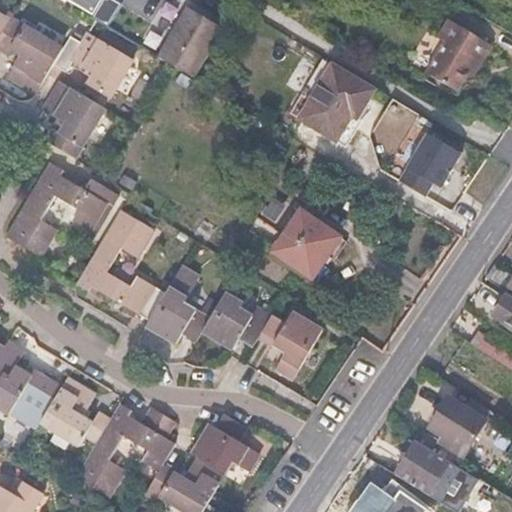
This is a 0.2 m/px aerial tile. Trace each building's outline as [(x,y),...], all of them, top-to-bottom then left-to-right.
[(99,0),(69,0),(91,13),(99,0)] [(187,2),(156,53),(193,75),(223,24),(187,2)] [(0,36),(10,20),(0,14),(0,36)] [(479,60),(490,42),(446,15),(434,33),(442,38),(423,68),(455,87),(465,71),(474,58),(479,60)] [(34,90),(46,71),(53,60),(61,46),(21,22),(19,26),(10,20),(0,36),(0,48),(6,51),(10,45),(17,50),(4,71),(34,90)] [(136,57),(87,26),(76,43),(67,37),(61,46),(53,60),(64,67),(71,57),(94,71),(89,82),(111,95),(136,57)] [(322,57),(289,112),(298,116),(331,63),(322,57)] [(470,74),(479,60),(474,58),(465,71),(470,74)] [(331,63),(298,116),(335,138),(351,114),(356,116),(373,87),(331,63)] [(73,157),(105,106),(61,80),(42,110),(64,123),(51,144),(73,157)] [(472,116),(477,110),(466,102),(461,109),(472,116)] [(428,129),(398,178),(426,194),(434,180),(441,184),(462,149),(428,129)] [(111,191),(104,186),(89,177),(81,190),(57,175),(60,169),(50,163),(31,195),(5,237),(36,256),(53,227),(39,218),(53,196),(76,210),(70,218),(88,229),(111,191)] [(90,286),(147,322),(161,299),(148,290),(151,285),(133,274),(127,283),(106,270),(119,249),(133,258),(150,227),(119,209),(74,283),(86,291),(90,286)] [(311,215),(301,209),(297,215),(306,221),(311,215)] [(306,221),(297,215),(273,251),(312,278),(331,251),(323,247),(333,231),(311,215),(306,221)] [(341,236),(333,231),(323,247),(331,251),(341,236)] [(511,272),(494,262),(485,275),(507,289),(510,284),(511,285),(511,272)] [(194,340),(200,330),(209,316),(183,301),(199,276),(181,265),(161,299),(147,322),(146,323),(174,342),(182,332),(194,340)] [(237,338),(251,347),(259,334),(265,324),(236,308),(247,291),(231,280),(209,316),(200,330),(230,348),(237,338)] [(511,299),(504,294),(493,312),(511,324),(511,299)] [(286,321),(272,312),(265,324),(259,334),(285,351),(276,368),(292,378),(322,330),(293,312),(286,321)] [(511,348),(477,327),(469,339),(510,366),(511,363),(511,348)] [(18,394),(46,411),(62,384),(34,366),(30,371),(15,362),(24,347),(6,335),(4,340),(0,346),(0,369),(0,370),(0,383),(0,384),(0,383),(0,403),(8,408),(18,394)] [(86,432),(96,439),(110,415),(99,409),(91,420),(82,413),(95,391),(68,375),(62,384),(46,411),(41,418),(79,442),(86,432)] [(463,453),(485,418),(448,395),(429,425),(443,434),(440,439),(463,453)] [(140,456),(160,467),(163,463),(177,440),(165,433),(175,418),(155,406),(144,421),(129,413),(133,407),(120,399),(110,415),(96,439),(75,474),(107,493),(124,465),(110,456),(125,434),(146,446),(140,456)] [(236,435),(246,421),(226,409),(216,422),(211,419),(191,449),(197,452),(225,469),(231,459),(246,469),(259,449),(236,435)] [(395,472),(401,475),(429,492),(451,459),(417,438),(395,472)] [(192,511),(198,511),(209,495),(225,469),(197,452),(182,475),(163,463),(160,467),(149,485),(192,511)] [(395,472),(382,464),(372,479),(370,478),(358,497),(381,511),(418,511),(418,509),(390,491),(401,475),(395,472)] [(0,511),(26,511),(40,489),(12,473),(4,487),(0,484),(0,511)] [(426,509),(430,511),(451,511),(433,500),(426,509)]
